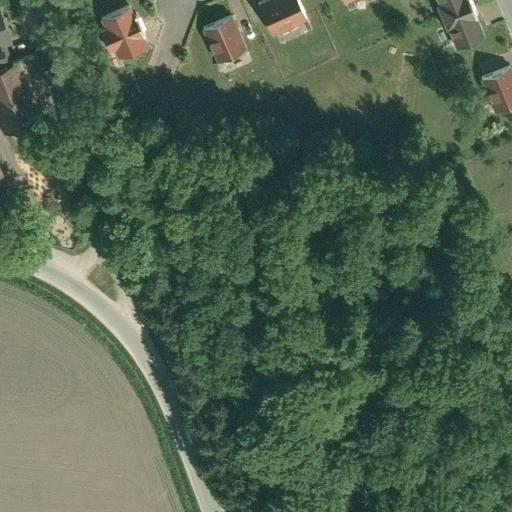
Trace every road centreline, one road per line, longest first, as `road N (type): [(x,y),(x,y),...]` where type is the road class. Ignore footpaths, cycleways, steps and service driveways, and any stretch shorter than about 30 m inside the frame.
road 1 (track): [(103,234),(72,119),(24,0)]
road 2 (residential): [(157,364),(103,234),(83,257),(51,261)]
road 3 (residential): [(212,511),(157,364)]
road 4 (residential): [(51,261),(157,364)]
